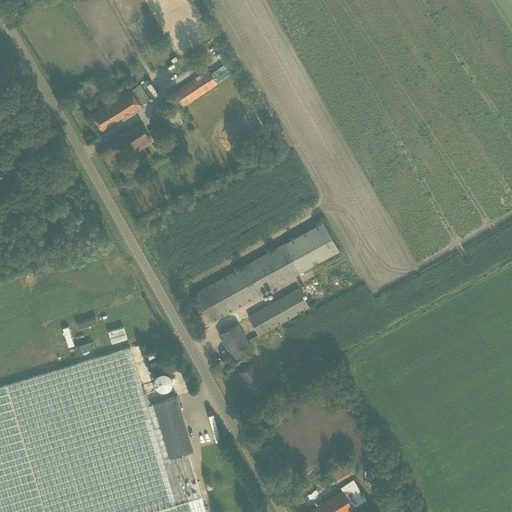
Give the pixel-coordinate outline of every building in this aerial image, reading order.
[(217,79),(225,75),(222,70),(229,67),(227,64),(213,71),(217,79)] [(176,87),(173,90),(183,105),(216,84),(217,83),(207,69),(177,89),(176,87)] [(140,84),(100,108),(91,113),(101,129),(110,124),(149,100),(140,84)] [(140,123),(119,136),(130,153),(151,140),(140,123)] [(153,132),(150,133),(154,138),(163,132),(159,126),(152,131),(153,132)] [(0,175),(29,161),(22,149),(0,159),(0,175)] [(211,321),(303,270),(338,250),(322,221),(287,242),(286,241),(204,288),(195,293),(211,321)] [(248,316),(258,334),(308,306),(298,288),(248,316)] [(95,316),(76,323),(78,329),(97,322),(95,316)] [(71,323),(56,327),(61,347),(68,345),(65,332),(73,330),(71,323)] [(253,351),(237,323),(227,328),(218,333),(234,362),(243,357),(253,351)] [(123,327),(108,331),(111,343),(127,338),(123,327)] [(92,342),(73,348),(75,355),(83,353),(82,351),(94,347),(92,342)] [(0,511),(133,511),(200,492),(188,451),(192,450),(176,396),(147,405),(130,347),(0,386),(0,511)] [(158,349),(144,353),(148,367),(160,363),(157,352),(158,352),(158,349)] [(265,386),(252,363),(239,371),(252,393),(265,386)] [(182,379),(175,365),(156,375),(163,389),(182,379)] [(345,460),(329,470),(337,482),(353,473),(352,472),(346,461),(345,460)] [(353,478),(340,486),(342,490),(344,493),(353,506),(365,499),(353,478)] [(332,497),(307,511),(343,511),(353,506),(344,493),(342,490),(332,497)] [(205,511),(200,492),(133,511),(205,511)]
